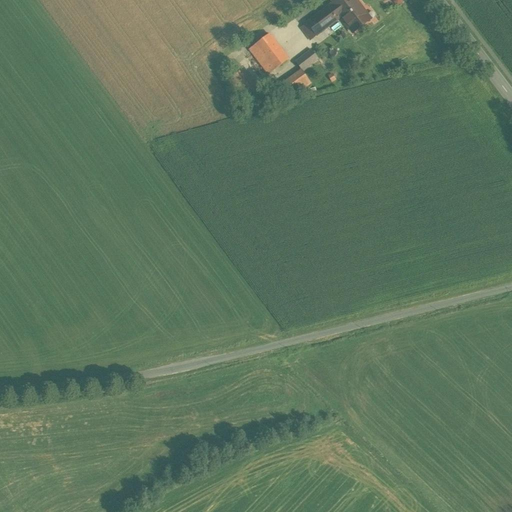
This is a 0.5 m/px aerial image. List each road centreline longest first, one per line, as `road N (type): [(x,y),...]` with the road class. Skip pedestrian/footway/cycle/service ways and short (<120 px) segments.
road 1 (unclassified): [(511,285),(125,377),(0,394)]
road 2 (secondary): [(435,0),(511,100)]
